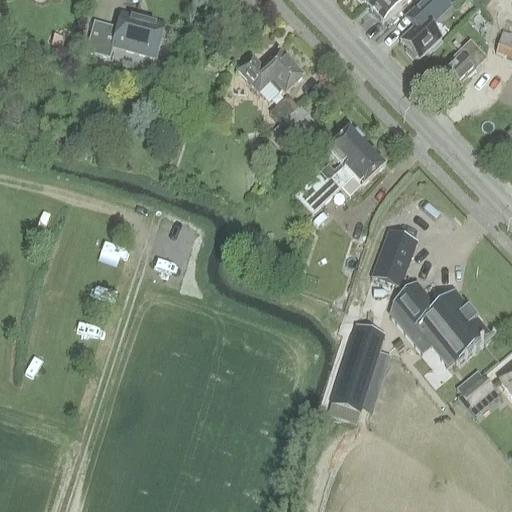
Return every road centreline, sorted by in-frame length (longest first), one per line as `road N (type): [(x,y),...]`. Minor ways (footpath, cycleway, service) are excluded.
road 1 (track): [(60,511),(145,248),(133,220),(0,178)]
road 2 (tertiary): [(511,215),(304,0)]
